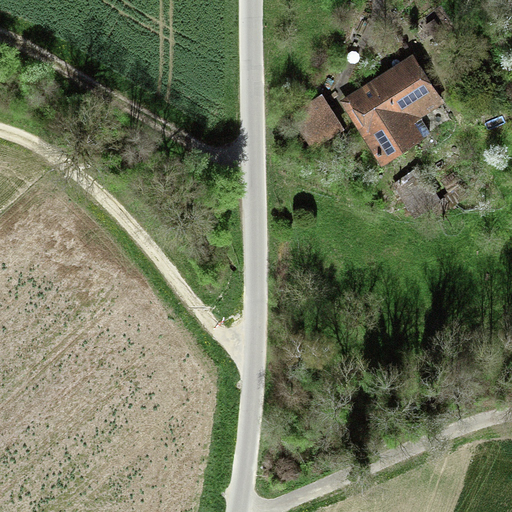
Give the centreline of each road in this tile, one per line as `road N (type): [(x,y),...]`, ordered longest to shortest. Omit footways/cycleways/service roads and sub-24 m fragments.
road 1 (tertiary): [(238,511),(251,356),(251,0)]
road 2 (track): [(0,130),(54,151),(91,184),(251,356)]
road 3 (track): [(254,156),(200,145),(27,44),(0,37)]
road 4 (track): [(511,414),(454,429),(256,511)]
